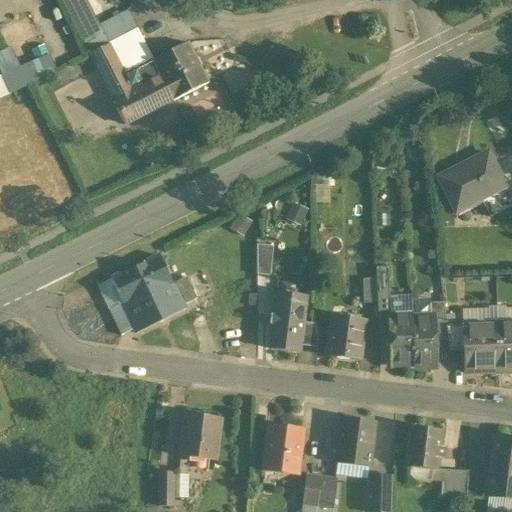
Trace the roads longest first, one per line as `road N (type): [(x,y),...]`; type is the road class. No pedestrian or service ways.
road 1 (residential): [(24,281),(57,342),(87,358),(511,413)]
road 2 (secondary): [(428,76),(24,281)]
